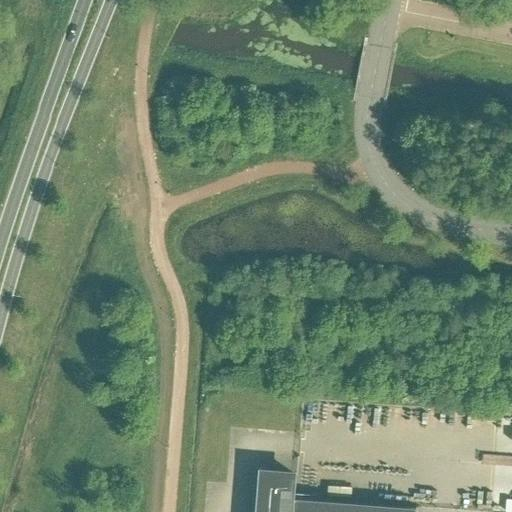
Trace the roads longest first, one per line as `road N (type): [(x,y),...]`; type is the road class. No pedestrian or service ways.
road 1 (secondary): [(0,317),(38,185),(111,0)]
road 2 (residential): [(511,238),(435,219),(406,205),(379,174),(365,141),(392,0)]
road 3 (secondary): [(85,0),(0,243)]
